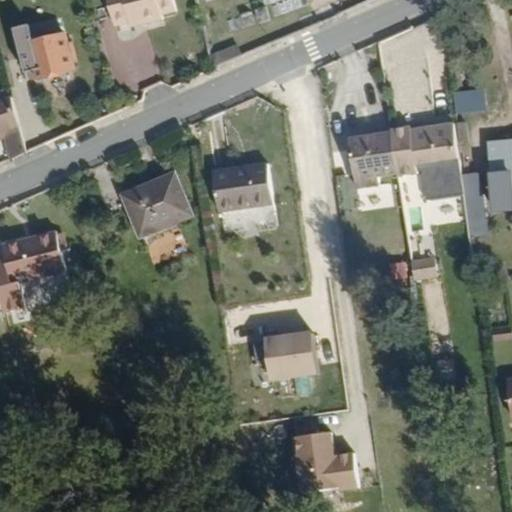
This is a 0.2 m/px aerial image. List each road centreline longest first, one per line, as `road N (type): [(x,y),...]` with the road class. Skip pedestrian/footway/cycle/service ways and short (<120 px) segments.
road 1 (residential): [(0,187),(417,0)]
road 2 (track): [(0,443),(289,511)]
